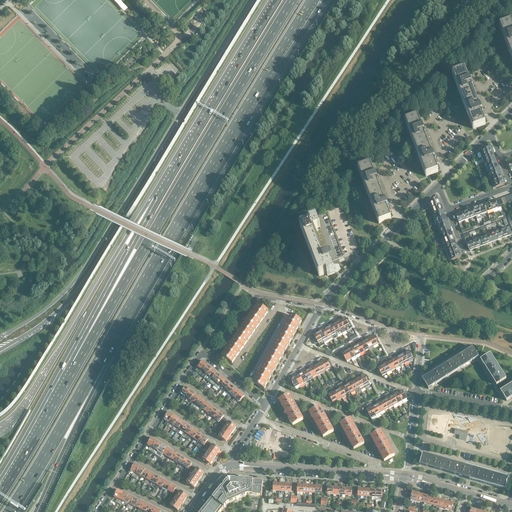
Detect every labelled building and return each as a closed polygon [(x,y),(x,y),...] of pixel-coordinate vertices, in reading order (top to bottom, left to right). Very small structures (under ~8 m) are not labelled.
[(128,9),(119,0),(113,0),(114,0),(125,12),(128,9)] [(506,42),(511,58),(511,24),(511,22),(501,26),(500,26),(500,27),(506,42)] [(453,74),(474,129),(485,125),(482,116),(485,115),(482,107),(479,109),(470,86),(474,85),(471,77),(467,78),(464,70),(453,74)] [(405,122),(426,177),(437,172),(434,164),(438,163),(435,155),(431,156),(423,134),(426,132),(423,124),(420,126),(417,117),(405,122)] [(480,152),(482,158),(493,153),(491,148),(480,152)] [(482,158),(484,163),(495,158),(493,153),(482,158)] [(484,163),(486,168),(497,164),(495,158),(484,163)] [(486,168),(488,173),(499,169),(497,164),(486,168)] [(358,169),(379,224),(381,223),(383,223),(390,220),(390,219),(387,211),(391,210),(388,202),(384,203),(376,181),(379,179),(376,172),(374,173),(373,173),(370,165),(358,169)] [(488,173),(490,178),(501,174),(499,169),(488,173)] [(490,178),(492,183),(503,179),(501,174),(490,178)] [(492,183),(494,189),(505,185),(503,179),(492,183)] [(427,205),(429,210),(441,206),(439,200),(427,205)] [(497,207),(500,206),(498,200),(495,201),(495,200),(489,202),(492,210),(498,208),(497,207)] [(487,212),(492,210),(489,202),(484,204),(487,212)] [(481,214),(487,212),(484,204),(478,206),(481,214)] [(429,210),(431,215),(443,211),(441,206),(429,210)] [(475,216),(481,214),(478,206),(472,208),(475,216)] [(470,218),(475,216),(472,208),(467,210),(470,218)] [(464,221),(470,218),(467,210),(461,213),(464,221)] [(316,267),(319,277),(326,274),(327,276),(335,273),(332,265),(331,262),(335,261),(344,257),(344,256),(327,212),(327,211),(320,214),(316,215),(317,219),(309,222),(311,226),(309,227),(308,225),(301,228),(316,267)] [(431,215),(433,220),(445,216),(443,211),(431,215)] [(458,223),(464,221),(461,213),(455,215),(458,223)] [(433,220),(435,225),(446,221),(445,216),(433,220)] [(435,225),(437,231),(448,226),(446,221),(435,225)] [(437,231),(439,236),(450,231),(448,226),(437,231)] [(500,230),(503,238),(509,236),(511,235),(509,227),(500,230)] [(494,232),(497,240),(503,238),(500,230),(494,232)] [(439,236),(441,241),(452,237),(450,231),(439,236)] [(489,235),(492,242),(497,240),(494,232),(489,235)] [(483,237),(486,245),(492,242),(489,235),(483,237)] [(441,241),(443,246),(454,242),(452,237),(441,241)] [(478,239),(481,247),(486,245),(483,237),(478,239)] [(472,241),(475,249),(481,247),(478,239),(472,241)] [(466,243),(469,251),(475,249),(472,241),(466,243)] [(443,246),(445,251),(456,247),(454,242),(443,246)] [(445,251),(449,262),(460,258),(456,247),(445,251)] [(333,264),(332,265),(335,273),(337,273),(341,269),(339,265),(333,264)] [(222,357),(232,364),(268,312),(259,305),(256,309),(255,311),(252,314),(251,316),(248,320),(247,322),(244,326),(243,328),(240,332),(239,333),(236,337),(235,339),(232,343),(231,345),(228,349),(226,351),(224,354),(222,357)] [(262,388),(264,389),(266,387),(267,383),(269,380),(271,377),(272,374),(274,371),(276,368),(278,365),(279,362),(281,359),(283,356),(284,353),(286,350),(288,346),(289,344),(291,340),(293,338),(296,332),(298,328),(300,325),(302,321),(291,316),(254,383),(261,387),(262,388)] [(338,317),(345,329),(349,327),(344,318),(342,320),(340,316),(338,317)] [(338,322),(336,323),(340,331),(345,329),(338,317),(336,318),(338,322)] [(329,322),(336,334),(337,336),(342,334),(340,331),(336,323),(333,324),(331,321),(329,322)] [(329,327),(327,328),(331,336),(336,334),(329,322),(327,323),(329,327)] [(323,325),(320,327),(328,341),(332,338),(331,336),(327,328),(325,329),(323,325)] [(320,332),(318,333),(322,341),(323,341),(324,343),(328,341),(320,327),(318,328),(320,332)] [(315,333),(311,336),(312,339),(315,338),(318,344),(322,341),(318,333),(316,334),(315,333)] [(367,335),(373,347),(378,345),(373,337),(371,338),(369,334),(367,335)] [(364,342),(369,350),(370,352),(374,350),(373,347),(367,335),(364,337),(366,340),(364,342)] [(358,340),(364,352),(369,350),(364,342),(362,343),(360,339),(358,340)] [(355,346),(360,355),(364,352),(358,340),(356,341),(358,345),(355,346)] [(351,344),(349,345),(356,357),(360,355),(355,346),(353,348),(351,344)] [(349,350),(347,351),(351,360),(356,357),(349,345),(347,346),(349,350)] [(422,379),(426,385),(425,385),(426,386),(428,389),(428,388),(433,385),(433,386),(436,384),(435,384),(445,377),(446,378),(448,376),(458,369),(458,370),(461,368),(460,368),(470,361),(471,362),(473,360),(478,357),(478,358),(479,358),(477,355),(477,354),(476,353),(472,348),(423,380),(422,379)] [(402,350),(409,362),(413,359),(409,351),(406,353),(404,349),(402,350)] [(400,356),(404,365),(409,362),(402,350),(400,351),(402,355),(400,356)] [(351,360),(347,351),(344,353),(344,351),(339,354),(341,357),(343,356),(346,362),(351,360)] [(393,355),(400,367),(404,365),(400,356),(397,357),(395,354),(393,355)] [(494,380),(497,386),(500,384),(501,383),(507,380),(507,379),(506,379),(491,355),(491,354),(485,358),(485,357),(484,358),(481,360),(492,378),(494,380)] [(391,361),(395,369),(400,367),(393,355),(391,356),(393,360),(391,361)] [(319,359),(326,371),(330,369),(330,368),(332,367),(329,361),(327,362),(326,361),(324,362),(321,358),(319,359)] [(387,358),(384,360),(391,372),(395,369),(391,361),(389,362),(387,358)] [(317,365),(321,374),(326,371),(319,359),(317,360),(319,364),(317,365)] [(384,365),(382,366),(387,374),(391,372),(384,360),(382,361),(384,365)] [(200,374),(208,365),(206,364),(203,362),(198,368),(200,370),(198,373),(200,374)] [(310,364),(317,376),(321,374),(317,365),(315,367),(312,363),(310,364)] [(308,370),(313,378),(317,376),(310,364),(308,365),(310,369),(308,370)] [(207,376),(212,370),(212,369),(210,367),(208,365),(200,374),(202,376),(204,373),(207,376)] [(387,374),(382,366),(380,367),(379,366),(374,368),(376,372),(379,371),(382,377),(387,374)] [(302,369),(308,381),(313,378),(308,370),(306,371),(304,367),(302,369)] [(301,374),(299,375),(304,383),(308,381),(302,369),(299,370),(301,374)] [(209,382),(217,373),(215,372),(212,370),(207,376),(210,378),(207,380),(209,382)] [(295,372),(293,373),(299,386),(304,383),(299,375),(297,376),(295,372)] [(213,381),(216,383),(221,377),(219,375),(217,373),(209,382),(208,384),(209,386),(211,384),(213,381)] [(290,375),(291,375),(293,379),(290,380),(295,388),(299,386),(293,373),(290,375)] [(357,374),(364,386),(368,384),(364,376),(361,377),(359,373),(357,374)] [(355,381),(359,389),(364,386),(357,374),(355,376),(357,379),(355,381)] [(217,388),(219,390),(226,381),(224,379),(221,377),(216,383),(214,386),(217,388)] [(348,379),(355,391),(359,389),(355,381),(353,382),(351,378),(348,379)] [(346,385),(351,394),(355,391),(348,379),(346,381),(348,384),(346,385)] [(223,388),(225,391),(230,385),(226,381),(219,390),(220,391),(223,388)] [(340,384),(346,396),(351,394),(346,385),(344,387),(342,383),(340,384)] [(339,389),(337,390),(342,399),(346,396),(340,384),(337,385),(339,389)] [(511,384),(503,391),(501,392),(501,391),(505,397),(504,397),(505,399),(505,398),(507,402),(511,398),(511,384)] [(225,396),(227,398),(235,389),(230,385),(225,391),(228,393),(225,396)] [(183,400),(183,401),(191,391),(186,387),(181,394),(184,396),(181,399),(183,400)] [(333,388),(331,389),(337,401),(342,399),(337,390),(335,392),(333,388)] [(395,390),(402,402),(407,399),(402,391),(400,393),(398,388),(395,390)] [(232,396),(234,398),(239,392),(235,389),(227,398),(229,399),(232,396)] [(331,389),(328,390),(330,394),(328,395),(333,404),(337,401),(331,389)] [(393,396),(398,404),(402,402),(395,390),(393,391),(395,395),(393,396)] [(188,399),(190,401),(195,395),(196,395),(191,391),(183,401),(186,402),(188,399)] [(239,392),(234,398),(232,401),(234,403),(237,400),(239,402),(244,397),(244,396),(239,392)] [(386,395),(393,407),(398,404),(393,396),(391,398),(389,393),(386,395)] [(191,406),(193,408),(200,398),(198,397),(195,395),(190,401),(190,402),(192,405),(191,406)] [(279,400),(290,422),(292,425),(303,420),(289,395),(279,400)] [(384,401),(389,409),(393,407),(386,395),(384,396),(386,400),(384,401)] [(197,406),(200,408),(205,402),(202,400),(200,398),(193,408),(195,409),(197,406)] [(377,400),(384,412),(389,409),(384,401),(382,402),(380,398),(377,400)] [(377,405),(375,406),(380,414),(384,412),(377,400),(375,401),(377,405)] [(200,414),(202,415),(210,406),(208,404),(205,402),(200,408),(203,411),(200,414)] [(371,403),(369,404),(375,417),(380,414),(375,406),(373,407),(371,403)] [(369,404),(367,406),(369,410),(366,411),(371,419),(375,417),(369,404)] [(207,414),(210,416),(215,409),(210,406),(202,415),(205,417),(207,414)] [(309,413),(321,434),(323,438),(333,432),(320,407),(309,413)] [(210,421),(212,423),(219,413),(215,409),(210,416),(213,418),(210,421)] [(165,425),(167,426),(174,416),(169,412),(164,419),(167,421),(165,425)] [(219,423),(220,422),(223,418),(224,417),(219,413),(212,423),(214,424),(216,421),(219,423)] [(172,424),(175,426),(179,420),(179,419),(174,416),(167,426),(169,428),(172,424)] [(340,425),(351,446),(353,449),(364,444),(350,419),(340,425)] [(175,431),(177,433),(184,423),(179,420),(175,426),(177,428),(175,431)] [(181,431),(184,433),(189,426),(188,426),(184,423),(177,433),(179,434),(181,431)] [(226,427),(224,430),(231,435),(236,428),(229,423),(226,427)] [(182,436),(187,439),(194,430),(191,428),(189,426),(184,433),(182,436)] [(459,439),(466,441),(467,437),(468,432),(456,429),(454,434),(460,436),(459,439)] [(191,437),(194,439),(198,433),(194,430),(187,439),(189,441),(191,437)] [(231,435),(224,430),(222,432),(219,437),(226,442),(231,435)] [(370,437),(384,462),(394,456),(381,431),(370,437)] [(195,445),(197,446),(203,436),(198,433),(194,439),(197,441),(195,445)] [(202,450),(204,446),(208,441),(209,440),(208,440),(206,438),(203,436),(197,446),(199,448),(202,450)] [(148,451),(151,452),(157,442),(152,438),(148,445),(147,445),(150,447),(148,451)] [(156,455),(158,452),(162,445),(157,442),(151,452),(156,455)] [(159,457),(161,458),(167,448),(162,445),(158,452),(161,453),(159,457)] [(210,450),(207,453),(215,458),(220,451),(213,446),(210,450)] [(165,456),(168,458),(172,451),(167,448),(161,458),(163,459),(165,456)] [(169,463),(171,464),(177,454),(172,451),(168,458),(171,460),(169,463)] [(202,460),(210,465),(215,458),(207,453),(202,460)] [(175,462),(178,464),(182,457),(177,454),(171,464),(173,466),(175,462)] [(443,470),(454,474),(457,475),(468,478),(471,479),(482,482),(485,483),(497,486),(499,487),(505,488),(505,489),(506,486),(507,486),(507,485),(509,478),(508,478),(508,479),(423,455),(423,454),(421,460),(420,462),(419,465),(420,465),(420,464),(425,466),(428,467),(428,466),(440,470),(442,471),(443,470)] [(176,468),(181,471),(187,461),(182,457),(178,464),(176,468)] [(188,470),(189,470),(192,465),(192,464),(190,462),(187,461),(181,471),(186,474),(188,470)] [(132,481),(134,478),(141,467),(138,466),(135,464),(131,471),(134,473),(131,478),(132,478),(131,481),(132,481)] [(142,477),(145,470),(141,467),(134,478),(137,479),(139,475),(142,477)] [(193,473),(191,476),(199,481),(204,474),(196,469),(193,473)] [(143,482),(145,484),(151,473),(149,472),(145,470),(142,477),(145,479),(143,482)] [(149,481),(152,483),(156,476),(155,476),(153,474),(151,473),(145,484),(144,485),(145,486),(146,484),(147,485),(149,481)] [(153,488),(155,489),(161,479),(156,476),(152,483),(155,485),(153,488)] [(191,476),(186,483),(194,488),(199,481),(191,476)] [(159,487),(162,488),(166,482),(163,480),(161,479),(155,489),(157,490),(159,487)] [(220,511),(224,508),(225,507),(227,505),(227,504),(234,501),(235,503),(241,500),(240,498),(247,495),(259,496),(261,496),(262,496),(263,481),(262,481),(262,479),(254,479),(254,480),(253,480),(228,479),(218,491),(218,492),(218,493),(219,493),(218,496),(217,496),(216,496),(215,497),(214,497),(213,498),(212,498),(201,511),(220,511)] [(163,494),(166,495),(171,485),(169,483),(166,482),(162,488),(165,490),(163,494)] [(170,493),(173,494),(176,489),(177,488),(171,485),(166,495),(168,496),(170,493)] [(115,503),(118,504),(123,493),(118,490),(114,497),(117,499),(115,503)] [(177,496),(175,499),(183,504),(188,497),(180,492),(177,496)] [(416,502),(416,501),(418,494),(412,492),(411,497),(408,496),(408,499),(414,500),(414,502),(416,502)] [(122,501),(125,503),(129,496),(128,496),(129,495),(125,494),(123,493),(118,504),(120,505),(122,501)] [(126,508),(129,509),(134,498),(132,497),(129,496),(125,503),(128,504),(126,508)] [(434,506),(436,499),(430,497),(427,506),(430,506),(430,505),(434,506)] [(133,506),(136,508),(139,501),(137,500),(134,498),(129,509),(128,510),(130,511),(131,510),(133,506)] [(175,499),(170,506),(178,511),(183,504),(175,499)] [(439,509),(445,510),(445,509),(447,502),(441,500),(439,509)] [(137,511),(140,511),(144,503),(142,502),(139,501),(136,508),(139,509),(137,511)] [(445,510),(447,511),(447,510),(451,511),(453,504),(447,502),(445,509),(445,510)] [(142,511),(143,511),(144,511),(146,511),(150,506),(147,505),(144,503),(140,511),(142,511)]
